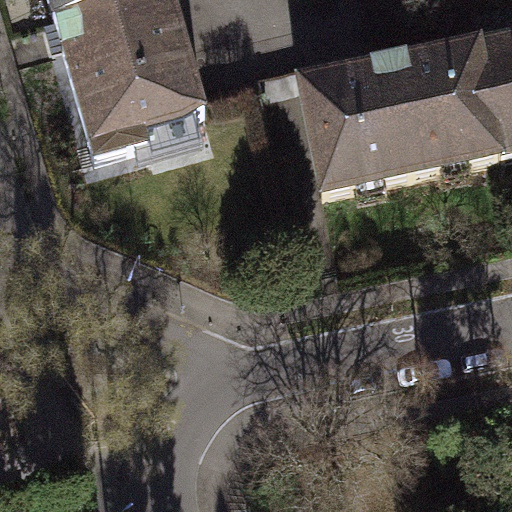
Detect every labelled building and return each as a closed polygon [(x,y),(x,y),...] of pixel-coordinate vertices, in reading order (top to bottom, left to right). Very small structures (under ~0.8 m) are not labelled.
[(58,29),(158,0),(47,0),(56,29),(58,29)] [(143,140),(196,125),(203,123),(201,115),(168,0),(158,0),(58,29),(97,167),(147,153),(143,140)] [(511,50),(478,58),(501,168),(511,165),(511,50)] [(478,58),(301,94),(313,154),(323,204),(501,168),(478,58)] [(274,162),(313,154),(301,94),(261,101),(274,162)] [(203,123),(196,125),(207,176),(274,162),(261,101),(201,115),(203,123)]
